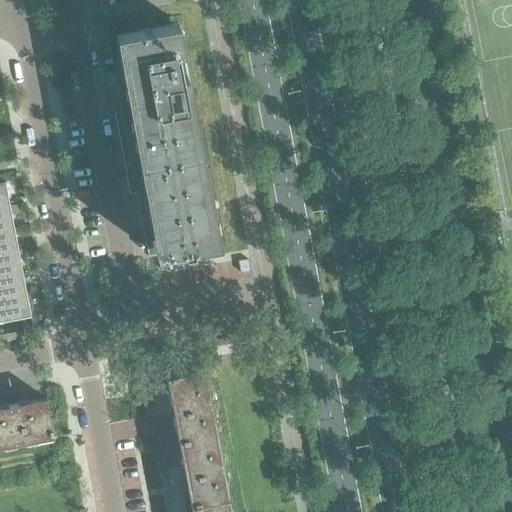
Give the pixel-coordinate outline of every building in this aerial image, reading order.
[(219,243),(215,217),(179,22),(108,36),(116,84),(148,256),(219,243)] [(3,182),(2,175),(0,175),(0,205),(9,203),(5,181),(3,182)] [(0,227),(13,225),(9,203),(0,205),(0,227)] [(0,250),(17,248),(13,225),(0,227),(0,250)] [(0,273),(22,270),(17,248),(0,250),(0,273)] [(0,296),(26,292),(22,270),(0,273),(0,296)] [(0,320),(30,315),(26,292),(0,296),(0,320)] [(178,439),(217,431),(205,367),(166,374),(172,406),(178,439)] [(14,403),(0,405),(0,446),(53,436),(46,397),(14,403)] [(229,495),(217,431),(178,439),(184,471),(190,503),(229,495)] [(232,511),(229,495),(190,503),(191,511),(232,511)]
